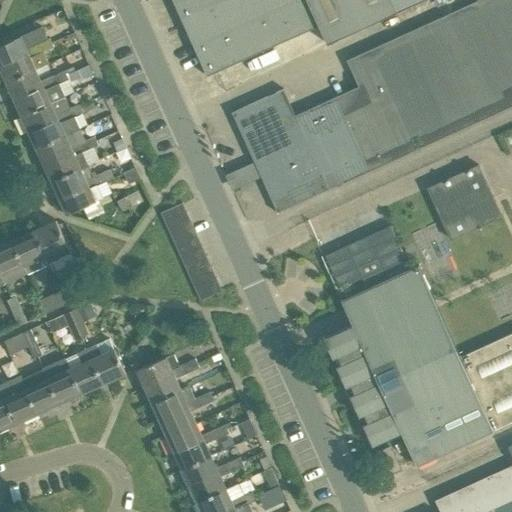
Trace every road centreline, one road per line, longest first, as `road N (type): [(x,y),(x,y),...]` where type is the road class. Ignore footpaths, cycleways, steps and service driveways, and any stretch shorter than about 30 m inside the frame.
road 1 (residential): [(355,511),(123,0)]
road 2 (unknown): [(243,263),(476,150),(496,154),(511,183)]
road 3 (unknown): [(511,112),(234,243)]
road 4 (residential): [(119,511),(122,481),(110,462),(86,457),(0,475)]
